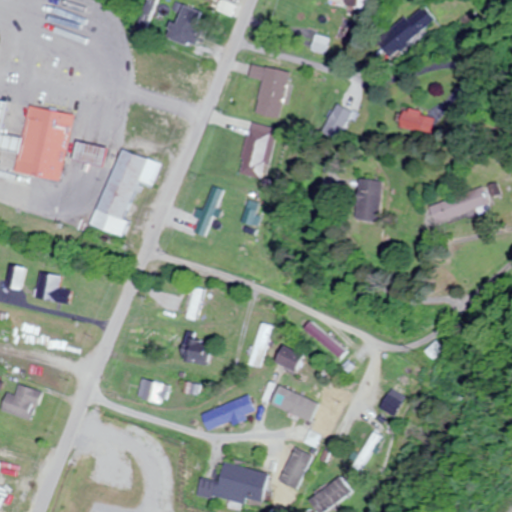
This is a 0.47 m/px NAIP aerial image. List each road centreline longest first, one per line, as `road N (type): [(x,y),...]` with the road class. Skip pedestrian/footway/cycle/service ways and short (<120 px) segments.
road 1 (residential): [(41,511),(251,0)]
road 2 (residential): [(151,247),(389,345),(439,329),(511,259)]
road 3 (residential): [(85,392),(226,439),(301,437)]
